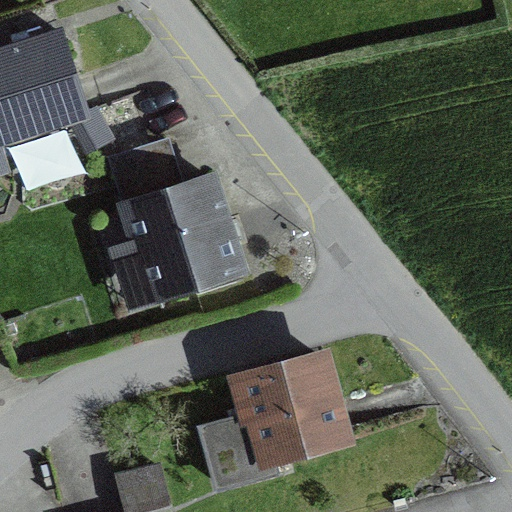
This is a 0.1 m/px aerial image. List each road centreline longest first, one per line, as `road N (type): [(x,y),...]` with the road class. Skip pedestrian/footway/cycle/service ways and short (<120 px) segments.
road 1 (residential): [(409,283),(55,404),(0,447)]
road 2 (residential): [(409,283),(156,0)]
road 3 (residential): [(511,431),(409,283)]
